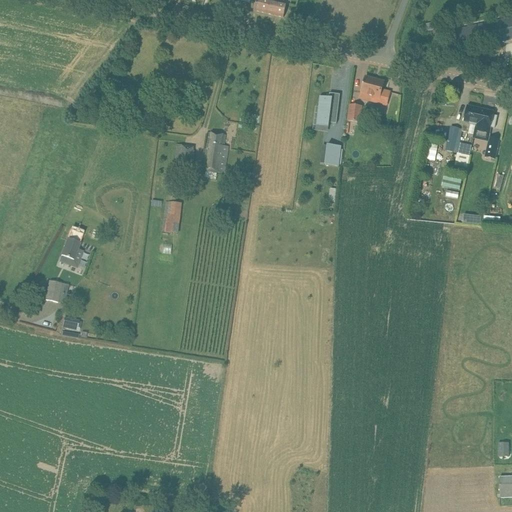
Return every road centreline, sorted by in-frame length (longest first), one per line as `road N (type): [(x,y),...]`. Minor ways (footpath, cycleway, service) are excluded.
road 1 (unclassified): [(381,58),(101,0)]
road 2 (unclassified): [(511,88),(381,58)]
